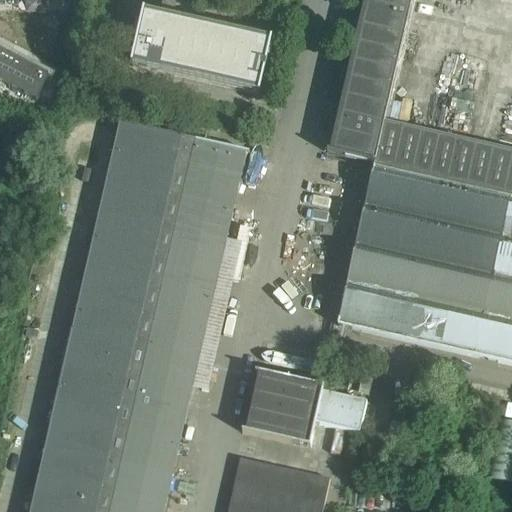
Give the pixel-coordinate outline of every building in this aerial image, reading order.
[(511,0),(362,0),(327,154),(371,164),(334,326),(511,366),(511,156),(390,129),(418,0),(511,0)] [(131,67),(260,96),(272,42),(144,13),(131,67)] [(0,83),(35,102),(39,94),(42,89),(48,76),(0,51),(0,83)] [(30,511),(165,511),(247,154),(119,125),(30,511)] [(252,373),(238,434),(306,449),(311,425),(355,435),(362,404),(319,394),(320,388),(252,373)] [(511,484),(511,425),(495,421),(482,478),(511,484)] [(318,511),(326,481),(235,460),(223,511),(318,511)]
